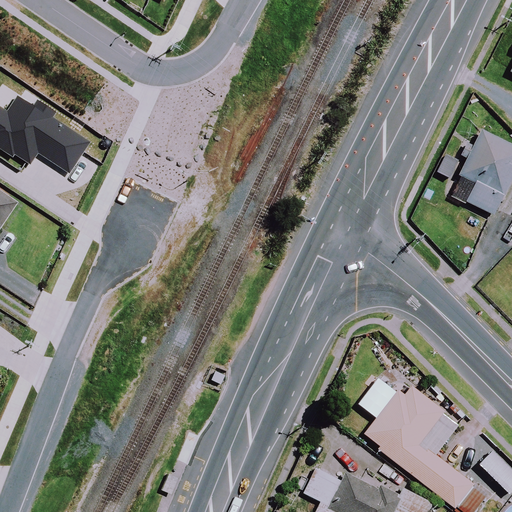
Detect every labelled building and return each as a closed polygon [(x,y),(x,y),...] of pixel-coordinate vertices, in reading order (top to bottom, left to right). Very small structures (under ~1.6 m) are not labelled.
[(34,105),(19,95),(9,111),(0,104),(0,145),(14,154),(15,151),(32,162),(39,150),(72,171),(91,140),(53,116),(57,109),(39,98),(34,105)] [(511,174),(511,148),(480,132),(457,177),(473,186),(464,203),(490,216),(511,174)] [(59,201),(33,185),(18,211),(44,227),(59,201)] [(0,223),(17,199),(0,186),(0,223)] [(400,401),(386,390),(367,414),(375,421),(362,437),(453,508),(471,485),(435,457),(458,427),(442,414),(409,389),(400,401)] [(511,465),(510,464),(501,474),(511,484),(511,465)] [(338,480),(331,477),(313,511),(425,511),(429,504),(401,490),(397,498),(396,499),(342,472),(338,480)]
